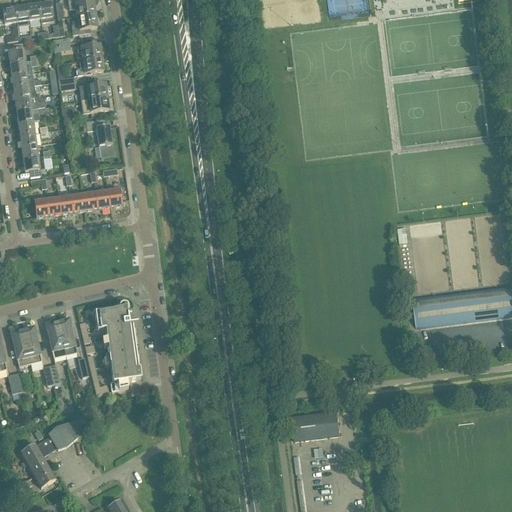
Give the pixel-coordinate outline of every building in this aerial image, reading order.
[(76,12),(77,20),(95,17),(93,4),(84,5),(84,1),(67,3),(69,13),(76,12)] [(55,6),(58,23),(64,22),(62,5),(55,6)] [(50,6),(38,7),(40,22),(40,25),(53,23),(50,6)] [(38,7),(26,9),(28,24),(40,22),(38,7)] [(26,9),(14,11),(16,26),(28,24),(26,9)] [(14,11),(2,12),(4,27),(11,26),(12,33),(17,33),(16,26),(14,11)] [(95,17),(77,20),(78,28),(71,29),(72,38),(88,36),(88,32),(97,31),(95,17)] [(8,55),(10,67),(24,65),(23,53),(22,47),(13,48),(14,54),(8,55)] [(69,47),(53,49),(54,55),(70,53),(69,47)] [(82,56),(83,63),(101,61),(99,48),(77,51),(78,56),(82,56)] [(101,61),(83,63),(79,64),(80,72),(76,72),(77,79),(90,77),(90,76),(103,74),(101,61)] [(10,67),(11,79),(26,77),(24,65),(10,67)] [(13,91),(28,89),(33,88),(40,87),(39,82),(27,84),(26,77),(11,79),(13,91)] [(57,83),(58,88),(75,86),(74,80),(57,83)] [(75,86),(58,88),(59,94),(76,92),(75,86)] [(87,94),(89,102),(106,100),(104,86),(82,90),(83,95),(87,94)] [(13,91),(15,103),(29,101),(28,89),(13,91)] [(106,100),(89,102),(90,110),(85,111),(86,116),(108,113),(106,100)] [(15,103),(16,114),(31,112),(29,101),(15,103)] [(68,109),(61,110),(64,124),(80,122),(79,116),(69,117),(68,109)] [(16,114),(18,126),(33,124),(32,118),(38,117),(45,116),(44,111),(37,112),(31,112),(16,114)] [(92,120),(80,122),(81,128),(85,127),(86,135),(96,133),(98,149),(100,149),(101,161),(101,162),(115,159),(112,141),(113,141),(110,141),(109,129),(102,129),(102,123),(109,122),(101,123),(93,124),(92,120)] [(18,126),(19,138),(34,136),(33,124),(18,126)] [(19,138),(21,150),(36,148),(34,136),(19,138)] [(21,150),(23,162),(37,160),(36,148),(21,150)] [(37,160),(23,162),(24,174),(29,174),(30,180),(40,179),(40,172),(44,172),(42,159),(37,160)] [(119,192),(107,194),(109,210),(122,209),(119,192)] [(107,194),(95,196),(97,212),(109,210),(107,194)] [(95,196),(82,197),(85,214),(97,212),(95,196)] [(82,197),(70,199),(72,216),(85,214),(82,197)] [(70,199),(58,201),(60,217),(72,216),(70,199)] [(58,201),(45,203),(48,219),(60,217),(58,201)] [(48,219),(45,203),(33,204),(36,221),(48,219)] [(412,302),(416,331),(511,318),(511,292),(511,288),(432,298),(432,299),(412,302)] [(105,333),(113,385),(110,386),(111,395),(128,391),(127,385),(140,383),(139,373),(138,373),(132,329),(137,329),(137,328),(136,328),(135,320),(129,321),(128,311),(127,309),(126,308),(124,307),(122,307),(121,307),(119,309),(119,310),(118,312),(94,315),(96,325),(100,325),(101,334),(105,333)] [(64,323),(57,325),(65,359),(77,356),(73,341),(70,329),(69,323),(64,325),(64,323)] [(65,359),(57,325),(50,326),(50,328),(46,329),(47,334),(47,335),(50,346),(53,362),(65,359)] [(29,331),(22,333),(30,367),(42,365),(38,349),(35,337),(34,332),(29,333),(29,331)] [(30,367),(22,333),(15,335),(15,336),(11,337),(12,343),(15,354),(18,370),(30,367)] [(84,361),(77,362),(82,381),(88,379),(84,361)] [(55,368),(49,369),(53,388),(60,386),(55,368)] [(53,388),(49,369),(43,371),(47,389),(53,388)] [(20,376),(14,377),(18,396),(25,394),(20,376)] [(18,396),(14,377),(8,379),(12,397),(18,396)] [(336,415),(292,421),(295,444),(339,439),(336,415)] [(21,456),(32,475),(41,491),(55,483),(41,459),(56,450),(57,453),(66,450),(84,434),(81,429),(82,429),(80,424),(79,425),(78,423),(55,431),(48,437),(50,440),(35,449),(35,448),(21,456)] [(36,484),(33,480),(24,485),(27,490),(36,484)] [(116,506),(114,502),(106,507),(108,511),(124,511),(119,504),(116,506)]
